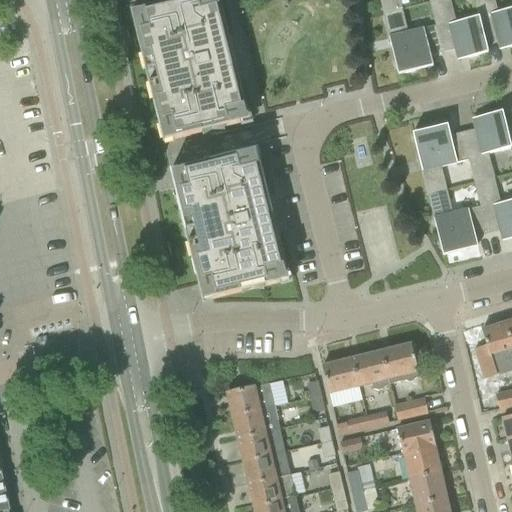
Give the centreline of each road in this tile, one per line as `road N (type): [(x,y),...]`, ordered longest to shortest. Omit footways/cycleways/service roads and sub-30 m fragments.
road 1 (residential): [(511,75),(336,119),(312,133),(306,159),(347,321)]
road 2 (secondary): [(50,0),(114,333)]
road 3 (secondary): [(135,329),(70,0)]
road 4 (residential): [(485,511),(437,303)]
road 5 (residential): [(135,329),(347,321)]
road 6 (secondary): [(114,333),(138,443),(156,484)]
road 7 (secondary): [(156,484),(135,329)]
road 8 (residential): [(35,511),(2,372)]
